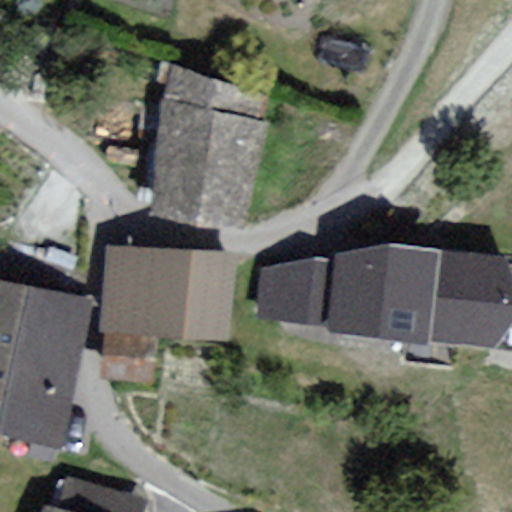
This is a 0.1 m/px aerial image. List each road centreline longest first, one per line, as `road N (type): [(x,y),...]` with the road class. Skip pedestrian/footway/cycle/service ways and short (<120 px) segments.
road 1 (residential): [(511,89),(354,207),(264,241),(112,230)]
road 2 (residential): [(112,230),(98,288),(91,391),(128,462),(204,511)]
road 3 (residential): [(112,230),(57,150),(0,118)]
